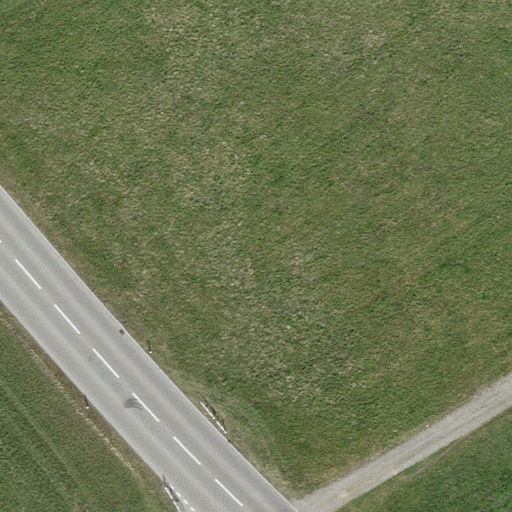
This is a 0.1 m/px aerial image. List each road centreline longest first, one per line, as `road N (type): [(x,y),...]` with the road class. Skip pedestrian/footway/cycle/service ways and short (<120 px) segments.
road 1 (tertiary): [(244,511),(0,234)]
road 2 (track): [(511,389),(309,511)]
